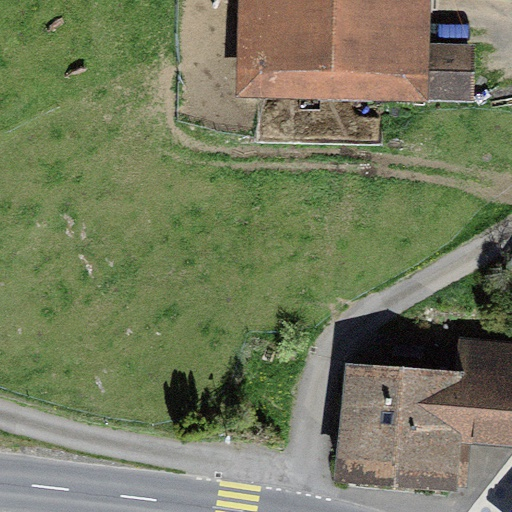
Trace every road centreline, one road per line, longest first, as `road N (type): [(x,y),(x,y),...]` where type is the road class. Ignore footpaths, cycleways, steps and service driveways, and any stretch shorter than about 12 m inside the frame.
road 1 (unclassified): [(0,415),(140,451),(270,469),(301,483),(305,511)]
road 2 (secondary): [(0,484),(236,511)]
